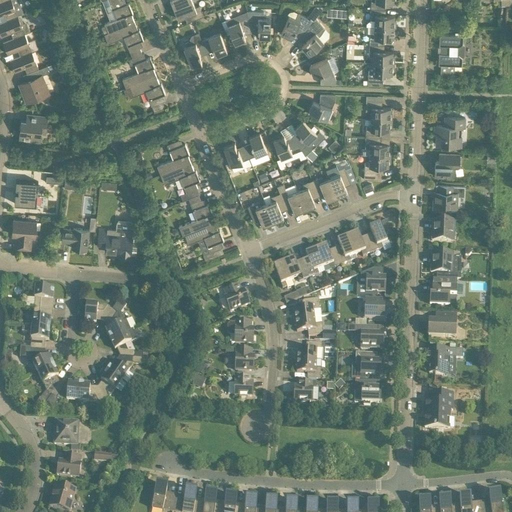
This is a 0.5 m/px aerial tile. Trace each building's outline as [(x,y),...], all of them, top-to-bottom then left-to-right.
[(0,17),(4,16),(6,21),(18,17),(11,0),(8,0),(0,3),(0,17)] [(104,24),(105,26),(101,27),(104,35),(108,33),(135,23),(131,15),(133,14),(129,4),(124,6),(122,0),(121,0),(120,0),(108,0),(116,19),(104,24)] [(170,0),(174,9),(193,2),(191,0),(170,0)] [(370,0),(371,9),(386,10),(386,4),(395,4),(394,0),(370,0)] [(193,2),(174,9),(178,20),(188,16),(190,22),(203,17),(199,6),(195,8),(193,2)] [(386,10),(371,9),(370,21),(375,21),(374,28),(396,28),(396,21),(394,21),(394,17),(385,16),(386,10)] [(250,32),(251,34),(248,18),(246,11),(246,12),(225,20),(235,45),(245,40),(243,35),(244,33),(246,32),(250,32)] [(270,28),(271,19),(263,19),(263,12),(246,11),(248,18),(251,34),(251,32),(256,31),(258,30),(259,32),(259,38),(270,38),(270,35),(273,35),(273,28),(270,28)] [(298,13),(295,19),(289,16),(285,24),(282,23),(279,29),(282,31),(281,34),(291,39),(294,34),(293,33),(295,33),(301,37),(299,38),(300,38),(309,26),(313,21),(298,13)] [(13,39),(25,34),(18,17),(6,21),(0,23),(0,35),(1,38),(11,34),(13,39)] [(309,56),(310,55),(324,43),(319,37),(321,35),(325,29),(316,18),(313,21),(309,26),(300,38),(300,39),(301,37),(306,41),(306,43),(302,47),(309,56)] [(124,38),(130,53),(132,59),(142,55),(140,49),(141,48),(139,43),(144,41),(139,30),(138,31),(135,23),(108,33),(104,35),(108,44),(124,38)] [(370,34),(369,45),(384,46),(385,40),(393,40),(394,36),(395,36),(396,28),(374,28),(374,34),(370,34)] [(18,51),(20,56),(32,52),(38,49),(34,39),(28,42),(25,34),(13,39),(3,43),(8,55),(18,51)] [(217,56),(227,52),(220,34),(202,41),(207,54),(207,52),(213,50),(215,51),(214,51),(217,56)] [(462,66),(463,36),(440,35),(439,46),(442,46),(441,54),(439,54),(438,65),(441,65),(440,74),(454,75),(455,66),(462,66)] [(207,54),(202,41),(184,48),(191,66),(202,62),(200,57),(199,57),(200,55),(206,52),(207,54)] [(384,46),(369,45),(369,57),(373,57),(373,64),(394,64),(395,57),(393,57),(393,53),(384,52),(384,46)] [(25,69),(27,74),(39,70),(32,52),(20,56),(10,60),(15,73),(25,69)] [(132,59),(128,60),(131,66),(135,64),(138,73),(122,80),(126,89),(123,90),(124,90),(130,88),(156,77),(153,69),(155,68),(150,58),(146,60),(144,54),(142,55),(132,59)] [(320,84),(320,85),(336,85),(336,80),(328,59),(310,66),(314,77),(319,75),(319,74),(321,75),(323,79),(322,84),(320,84)] [(394,64),(373,64),(373,70),(368,70),(368,81),(383,82),(380,82),(381,76),(392,76),(392,72),(394,72),(394,64)] [(39,70),(27,74),(23,76),(25,82),(19,85),(22,93),(25,92),(29,102),(49,94),(42,76),(49,73),(47,67),(39,70)] [(127,94),(128,96),(128,98),(133,96),(134,97),(146,92),(152,107),(163,102),(161,96),(165,95),(161,85),(160,85),(156,77),(130,88),(124,90),(125,94),(127,94)] [(335,101),(335,96),(335,95),(320,95),(322,95),(322,100),(321,104),(319,105),(318,104),(313,102),(309,113),(327,120),(335,101)] [(382,102),(374,102),(375,97),(367,97),(366,113),(371,113),(371,120),(392,121),(392,113),(391,113),(391,109),(379,108),(380,102),(382,102)] [(47,117),(31,115),(27,115),(26,121),(21,121),(20,129),(21,129),(20,140),(40,142),(41,128),(46,128),(47,117)] [(436,145),(461,146),(462,128),(465,128),(465,118),(445,118),(445,126),(437,126),(436,145)] [(366,137),(381,138),(381,132),(390,132),(390,128),(392,128),(392,121),(371,120),(371,126),(366,126),(366,137)] [(317,135),(304,122),(303,121),(295,129),(299,133),(299,135),(294,139),(293,137),(293,138),(301,151),(306,156),(318,144),(313,139),(317,135)] [(244,146),(249,159),(267,152),(260,134),(249,138),(251,143),(244,146)] [(286,142),(284,137),(273,141),(280,159),(297,152),(300,160),(304,158),(301,151),(293,138),(292,138),(293,139),(288,143),(286,142)] [(381,144),(381,138),(366,137),(365,149),(370,149),(369,156),(391,157),(391,149),(389,149),(389,145),(381,144)] [(157,167),(161,176),(191,164),(188,156),(189,155),(185,145),(181,147),(178,141),(167,145),(173,160),(157,167)] [(237,149),(235,145),(235,144),(224,148),(231,166),(249,159),(244,146),(237,149)] [(438,161),(437,161),(435,162),(434,177),(451,178),(452,167),(458,167),(459,166),(460,155),(439,154),(438,161)] [(391,157),(369,156),(369,162),(365,162),(364,174),(379,174),(377,174),(377,168),(388,168),(389,164),(390,164),(391,157)] [(198,189),(196,183),(200,182),(199,179),(200,179),(199,179),(196,171),(194,172),(191,164),(161,176),(165,185),(180,179),(186,194),(181,196),(183,202),(200,195),(197,189),(198,189)] [(342,164),(326,170),(337,197),(347,193),(344,184),(350,181),(344,168),(342,164)] [(337,197),(326,170),(329,179),(324,181),(322,177),(312,181),(318,197),(324,195),(327,202),(337,197)] [(262,183),(269,180),(266,173),(259,176),(262,183)] [(36,206),(38,182),(16,181),(16,189),(18,190),(18,193),(15,193),(14,204),(36,206)] [(316,206),(313,199),(318,197),(312,181),(302,185),(304,189),(298,192),(305,210),(316,206)] [(78,183),(65,182),(64,188),(77,190),(78,183)] [(298,192),(297,192),(295,185),(285,189),(283,184),(277,186),(287,210),(292,208),(295,214),(305,210),(298,192)] [(363,188),(365,193),(374,190),(372,184),(363,188)] [(266,204),(273,223),(284,219),(281,212),(287,210),(277,186),(280,194),(270,198),(272,202),(266,204)] [(464,188),(457,187),(438,186),(438,193),(434,193),(433,209),(457,210),(457,197),(464,197),(464,188)] [(183,237),(185,236),(215,223),(212,215),(213,215),(209,204),(205,206),(202,200),(191,205),(197,220),(179,227),(183,237)] [(273,223),(266,204),(260,207),(258,203),(248,207),(253,220),(259,217),(263,227),(273,223)] [(30,249),(31,237),(35,237),(36,222),(13,220),(12,236),(17,236),(16,248),(30,249)] [(372,234),(366,237),(373,253),(383,249),(381,245),(387,242),(385,237),(388,236),(388,220),(381,223),(382,224),(380,224),(369,228),(372,234)] [(454,242),(455,222),(433,221),(432,228),(433,228),(433,232),(432,232),(432,241),(454,242)] [(203,255),(205,260),(205,261),(223,253),(221,249),(222,249),(219,243),(224,241),(220,231),(218,231),(215,223),(185,236),(188,245),(204,239),(210,252),(203,255)] [(121,227),(121,237),(116,236),(116,231),(99,230),(98,246),(106,247),(106,252),(120,253),(119,258),(130,259),(131,256),(136,256),(136,248),(131,247),(132,238),(133,228),(121,227)] [(73,230),(63,229),(62,242),(69,243),(69,242),(72,242),(71,249),(87,250),(89,231),(74,229),(73,230)] [(370,254),(373,253),(366,237),(361,239),(358,232),(348,236),(355,255),(361,253),(363,257),(370,254)] [(340,247),(334,249),(341,266),(351,262),(349,258),(355,255),(348,236),(337,241),(340,247)] [(326,245),(316,249),(323,268),(329,265),(331,270),(341,266),(334,249),(329,252),(326,245)] [(308,260),(302,262),(309,279),(319,275),(317,270),(323,268),(316,249),(305,253),(308,260)] [(461,259),(453,258),(454,254),(431,253),(431,260),(432,260),(432,264),(431,264),(431,273),(437,273),(436,279),(460,280),(461,259)] [(294,258),(284,262),(291,281),(297,278),(299,283),(309,279),(302,262),(297,265),(294,258)] [(273,266),(277,276),(282,289),(287,287),(288,289),(294,286),(291,281),(284,262),(273,266)] [(386,277),(383,277),(383,270),(374,269),(361,274),(360,280),(366,280),(365,293),(385,294),(385,298),(386,277)] [(239,285),(224,291),(227,297),(224,298),(230,312),(249,304),(245,294),(243,290),(241,291),(239,285)] [(456,297),(457,286),(432,285),(432,296),(430,296),(429,305),(437,305),(442,305),(449,306),(450,297),(456,297)] [(26,307),(34,308),(53,310),(54,304),(51,304),(51,300),(52,301),(53,289),(35,287),(34,299),(27,298),(26,307)] [(299,299),(296,293),(284,298),(286,304),(299,299)] [(127,295),(124,301),(128,304),(132,299),(127,295)] [(294,321),(314,318),(313,311),(320,310),(319,299),(304,301),(304,307),(294,308),(294,314),(293,314),(294,321)] [(385,300),(365,299),(364,319),(384,320),(385,310),(383,310),(383,307),(385,307),(385,300)] [(112,310),(104,322),(109,326),(110,328),(105,330),(110,340),(132,330),(130,330),(126,320),(124,321),(121,314),(126,306),(119,301),(112,310)] [(98,319),(104,322),(112,310),(107,307),(98,306),(98,305),(86,304),(84,322),(96,323),(96,318),(98,319)] [(53,310),(34,308),(33,317),(32,328),(50,330),(51,319),(50,318),(50,316),(53,316),(53,310)] [(428,337),(455,338),(456,315),(436,314),(436,322),(429,321),(428,337)] [(314,318),(294,321),(294,327),(296,327),(297,332),(307,331),(308,337),(323,335),(322,324),(315,325),(314,318)] [(206,328),(212,325),(210,319),(204,322),(206,328)] [(235,322),(235,323),(230,322),(227,325),(227,333),(230,336),(235,336),(235,343),(253,344),(253,329),(251,329),(251,322),(235,322)] [(384,333),(369,333),(369,327),(364,326),(356,326),(355,326),(355,332),(361,333),(360,348),(361,348),(361,350),(369,350),(369,348),(383,349),(384,333)] [(22,332),(31,333),(31,339),(30,348),(45,349),(45,343),(42,343),(42,340),(49,341),(50,330),(32,328),(22,327),(22,332)] [(134,358),(143,359),(143,354),(136,354),(135,352),(131,343),(131,342),(137,340),(132,330),(110,340),(115,350),(119,348),(120,350),(119,356),(134,358)] [(296,354),(295,361),(316,361),(317,350),(321,350),(322,344),(308,343),(308,349),(298,349),(297,354),(296,354)] [(44,356),(45,349),(30,348),(30,354),(29,354),(33,363),(37,373),(54,366),(49,356),(45,358),(44,356)] [(236,349),(236,356),(235,371),(253,372),(254,360),(251,360),(251,349),(242,348),(242,349),(236,349)] [(463,350),(438,349),(428,349),(427,364),(430,364),(429,374),(435,375),(435,376),(447,376),(448,358),(462,359),(463,350)] [(361,367),(361,375),(375,375),(377,377),(380,377),(382,375),(382,372),(380,370),(380,361),(376,361),(377,354),(356,354),(355,366),(361,367)] [(134,358),(119,356),(119,363),(118,364),(114,362),(107,371),(122,381),(128,372),(134,364),(147,365),(148,359),(143,359),(134,358)] [(316,368),(316,361),(295,361),(295,367),(297,367),(297,373),(307,373),(307,379),(320,380),(321,368),(316,368)] [(51,395),(52,396),(60,384),(55,380),(54,378),(58,376),(54,366),(37,373),(42,384),(43,383),(46,390),(40,398),(39,398),(34,406),(40,410),(51,395)] [(113,400),(110,397),(115,390),(122,381),(107,371),(101,380),(105,383),(103,384),(98,387),(105,404),(106,407),(110,404),(113,400)] [(234,397),(239,397),(239,398),(247,398),(247,397),(252,397),(253,384),(250,384),(250,377),(235,377),(235,383),(234,397)] [(345,386),(341,381),(336,386),(340,390),(345,386)] [(375,382),(355,381),(354,393),(356,395),(361,395),(361,403),(364,403),(363,406),(370,406),(370,403),(381,403),(381,394),(378,394),(379,388),(375,388),(375,382)] [(299,403),(307,403),(307,402),(312,402),(313,389),(315,389),(315,382),(312,382),(298,382),(297,388),(294,388),(294,401),(299,401),(299,403)] [(66,400),(66,401),(77,402),(79,384),(68,383),(67,387),(65,387),(60,384),(52,396),(57,399),(66,400)] [(77,402),(89,403),(89,402),(98,403),(100,407),(105,404),(98,387),(92,390),(90,390),(90,385),(79,384),(77,402)] [(453,395),(428,394),(428,402),(426,402),(425,410),(424,409),(424,413),(425,413),(425,428),(449,429),(450,411),(452,411),(453,395)] [(80,445),(77,445),(78,423),(56,421),(55,431),(58,431),(58,434),(57,434),(57,442),(64,443),(64,445),(71,445),(70,451),(79,451),(80,445)] [(118,456),(95,453),(94,462),(110,463),(110,461),(114,463),(118,456)] [(81,464),(80,464),(81,457),(62,455),(61,466),(58,465),(57,476),(79,478),(81,464)] [(67,511),(69,511),(76,490),(56,485),(55,486),(57,487),(54,499),(52,498),(50,507),(67,511)] [(168,511),(169,511),(172,511),(175,496),(166,495),(167,487),(157,485),(152,509),(168,511)] [(175,496),(172,511),(193,511),(195,500),(196,500),(197,492),(196,492),(186,490),(185,498),(175,496)] [(480,504),(481,511),(502,511),(500,493),(499,493),(499,494),(489,495),(490,502),(480,504)] [(195,500),(193,511),(214,511),(216,503),(217,495),(216,495),(206,494),(204,501),(196,500),(195,500)] [(216,503),(214,511),(234,511),(236,505),(237,497),(236,497),(236,498),(226,496),(225,504),(216,503)] [(460,506),(460,511),(481,511),(480,504),(471,505),(470,497),(460,498),(459,498),(460,506)] [(255,511),(256,507),(257,500),(256,499),(256,500),(246,499),(245,506),(236,505),(234,511),(255,511)] [(440,508),(440,511),(460,511),(460,506),(451,507),(450,499),(440,500),(439,500),(439,508),(440,508)] [(255,511),(276,511),(276,509),(277,509),(277,501),(276,502),(266,501),(265,508),(256,507),(255,511)] [(419,511),(440,511),(440,508),(439,508),(430,509),(430,501),(419,502),(419,501),(419,511)] [(296,511),(297,511),(297,503),(286,502),(286,510),(277,509),(276,509),(276,511),(296,511)]
